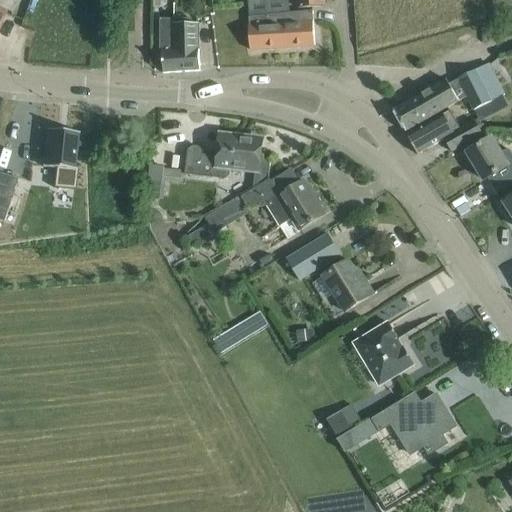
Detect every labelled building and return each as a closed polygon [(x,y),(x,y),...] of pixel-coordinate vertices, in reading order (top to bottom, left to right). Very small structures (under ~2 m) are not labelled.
[(266,0),(248,0),(246,0),(247,15),(267,14),(266,0)] [(313,13),(249,17),(249,31),(251,51),(283,49),(315,47),(314,27),(313,13)] [(174,20),(160,19),(160,53),(162,54),(164,74),(181,73),(180,59),(178,59),(178,51),(174,51),(174,20)] [(188,19),(174,20),(174,51),(178,51),(178,59),(180,59),(181,73),(200,71),(199,50),(188,50),(188,19)] [(28,64),(61,65),(62,29),(29,28),(28,64)] [(447,81),(394,112),(406,133),(467,98),(474,111),(506,95),(498,80),(490,65),(449,85),(447,81)] [(451,112),(424,127),(407,137),(418,155),(444,140),(452,153),(482,136),(475,122),(461,130),(451,112)] [(47,130),(43,168),(56,169),(54,189),(75,191),(78,170),(75,169),(78,134),(47,130)] [(186,172),(185,175),(229,181),(230,171),(255,174),(253,189),(269,180),(270,170),(271,160),(261,159),(263,142),(238,139),(238,136),(220,134),(218,157),(214,157),(213,159),(203,158),(203,157),(203,156),(204,156),(204,155),(203,154),(203,153),(203,152),(202,151),(202,150),(201,149),(200,148),(199,148),(198,148),(197,147),(196,147),(195,147),(194,147),(193,147),(193,148),(192,148),(191,148),(191,149),(190,149),(190,150),(189,150),(189,151),(188,152),(188,153),(188,154),(186,172)] [(468,154),(485,181),(488,179),(511,164),(511,145),(500,153),(492,139),(468,154)] [(511,164),(488,179),(498,195),(511,186),(511,164)] [(163,168),(151,166),(149,182),(161,183),(163,168)] [(0,179),(0,231),(5,233),(21,188),(0,179)] [(299,231),(308,226),(325,215),(304,181),(267,204),(275,217),(286,210),(299,231)] [(193,206),(195,190),(163,187),(161,202),(193,206)] [(511,198),(504,204),(505,205),(501,207),(509,219),(511,216),(511,198)] [(209,224),(188,237),(194,246),(214,233),(209,224)] [(349,261),(332,272),(324,277),(345,313),(374,295),(365,281),(362,283),(349,261)] [(249,323),(255,333),(268,325),(262,315),(249,323)] [(380,386),(386,382),(414,365),(404,348),(402,349),(398,342),(399,341),(389,324),(355,345),(371,370),(380,386)] [(312,330),(294,332),(295,343),(313,342),(312,330)] [(373,420),(374,422),(357,432),(364,442),(392,425),(410,455),(424,447),(429,455),(447,444),(442,436),(456,427),(437,395),(421,405),(419,400),(412,405),(408,398),(407,398),(407,399),(373,420)] [(340,412),(326,421),(337,438),(350,429),(340,412)]
